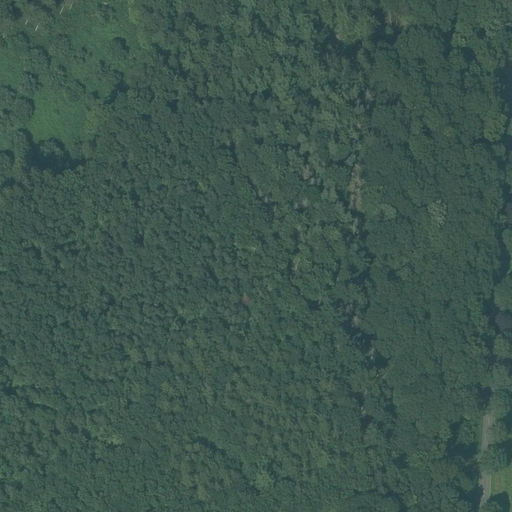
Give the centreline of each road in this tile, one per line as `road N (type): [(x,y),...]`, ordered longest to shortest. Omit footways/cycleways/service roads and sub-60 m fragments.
road 1 (secondary): [(483,511),(511,116)]
road 2 (track): [(365,511),(487,458)]
